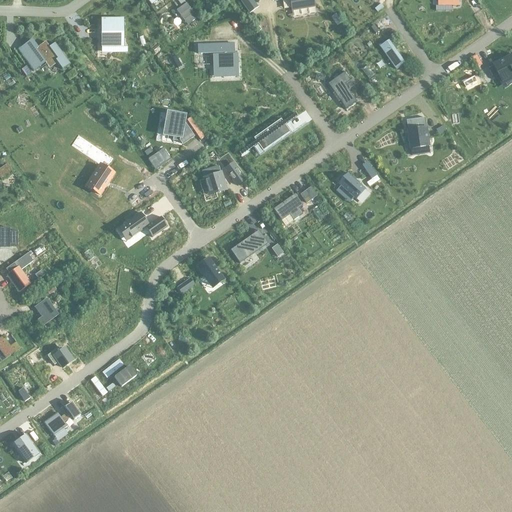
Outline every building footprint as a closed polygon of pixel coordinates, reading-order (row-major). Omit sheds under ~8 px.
[(251,0),(240,0),(240,1),(249,13),(257,8),(251,0)] [(273,0),(274,0),(289,0),(292,11),(314,7),(313,0),(273,0)] [(485,2),(477,9),(491,24),(499,17),(485,2)] [(197,18),(186,3),(176,11),(187,25),(197,18)] [(101,47),(101,48),(124,47),(123,19),(124,19),(101,19),(101,20),(101,47)] [(396,36),(380,47),(396,70),(406,63),(396,49),(402,45),(396,36)] [(46,42),(38,48),(32,40),(23,46),(32,59),(29,60),(31,63),(29,65),(33,72),(45,63),(48,67),(56,61),(62,70),(70,64),(55,43),(50,47),(46,42)] [(198,46),(198,54),(213,53),(214,74),(238,73),(237,55),(234,55),(233,44),(198,46)] [(488,70),(492,77),(499,73),(503,82),(502,83),(503,83),(511,78),(511,54),(493,65),(494,67),(488,70)] [(31,74),(26,67),(21,70),(26,77),(31,74)] [(345,72),(328,84),(346,110),(358,102),(346,85),(351,81),(345,72)] [(363,86),(358,89),(362,95),(367,92),(363,86)] [(167,113),(163,136),(174,138),(173,140),(180,141),(183,144),(193,137),(184,124),(185,116),(167,113)] [(411,150),(430,147),(426,118),(407,121),(411,150)] [(255,141),(239,153),(241,156),(258,144),(263,151),(290,132),(281,119),(254,139),(255,141)] [(443,127),(436,131),(439,135),(446,132),(443,127)] [(149,159),(157,169),(171,159),(164,148),(149,159)] [(8,164),(0,169),(0,177),(2,180),(13,172),(8,164)] [(234,164),(228,169),(239,185),(246,181),(234,164)] [(100,166),(86,186),(99,195),(113,175),(100,166)] [(218,167),(202,172),(204,178),(209,193),(224,188),(219,173),(220,173),(218,167)] [(339,185),(356,200),(366,189),(349,174),(339,185)] [(307,191),(314,201),(322,195),(315,185),(307,191)] [(273,210),(281,221),(289,215),(293,221),(302,214),(298,209),(303,206),(295,195),(273,210)] [(312,209),(308,212),(318,224),(323,221),(312,209)] [(140,213),(120,228),(129,240),(146,229),(152,238),(168,227),(160,217),(149,225),(144,219),(143,219),(140,215),(141,214),(140,213)] [(0,231),(0,248),(9,249),(9,247),(17,247),(17,231),(9,231),(10,229),(0,229),(0,231)] [(230,251),(240,264),(268,244),(258,231),(230,251)] [(277,242),(272,245),(280,257),(285,253),(277,242)] [(12,272),(8,275),(20,292),(30,285),(20,271),(33,262),(29,256),(28,254),(8,268),(12,272)] [(209,259),(197,268),(209,286),(222,278),(209,259)] [(185,282),(177,288),(181,295),(190,289),(185,282)] [(36,307),(43,317),(38,320),(42,327),(58,316),(46,300),(36,307)] [(98,320),(87,321),(90,349),(101,348),(98,320)] [(3,336),(0,338),(0,359),(2,362),(21,348),(16,342),(10,346),(3,336)] [(152,345),(135,356),(144,369),(146,368),(147,370),(149,369),(150,371),(163,361),(152,345)] [(55,351),(48,356),(54,365),(58,362),(62,368),(72,361),(64,349),(57,354),(55,351)] [(98,379),(104,385),(120,371),(115,365),(98,379)] [(91,383),(86,387),(99,403),(104,399),(91,383)] [(104,398),(113,395),(111,389),(102,392),(104,398)] [(14,397),(20,409),(28,404),(22,393),(14,397)] [(57,413),(44,423),(54,436),(67,427),(63,421),(71,416),(74,420),(80,416),(71,403),(65,408),(67,411),(60,417),(57,413)] [(26,464),(39,454),(26,435),(12,445),(26,464)]
